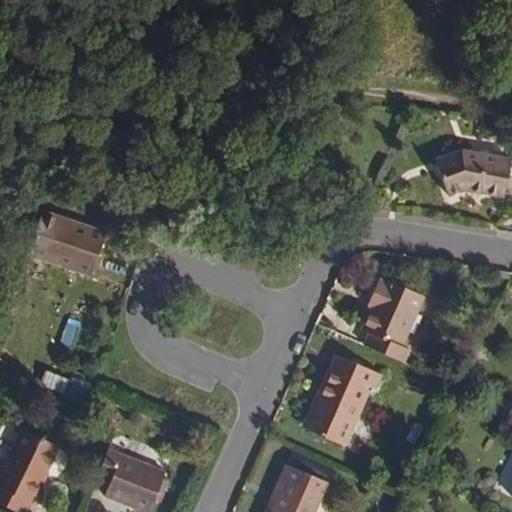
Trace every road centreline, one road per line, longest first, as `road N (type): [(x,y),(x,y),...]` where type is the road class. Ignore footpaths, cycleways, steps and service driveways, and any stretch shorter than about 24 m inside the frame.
road 1 (track): [(0,50),(304,74),(484,101)]
road 2 (residential): [(208,511),(287,319),(291,275),(364,230),(490,235),(511,244)]
